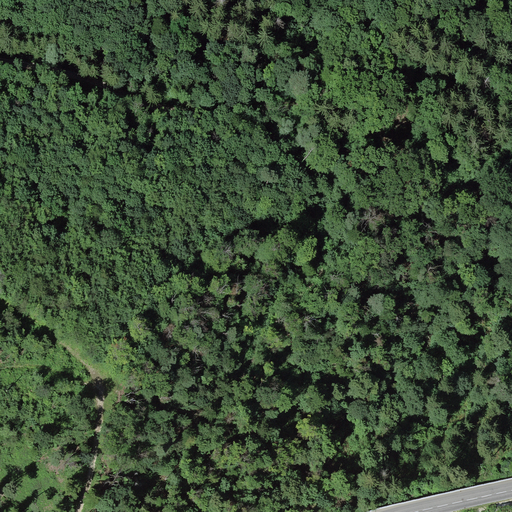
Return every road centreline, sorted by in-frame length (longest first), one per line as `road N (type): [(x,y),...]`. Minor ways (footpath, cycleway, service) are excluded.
road 1 (track): [(0,60),(63,71),(166,109),(291,113),(424,0)]
road 2 (track): [(78,511),(103,397),(79,354),(0,303)]
